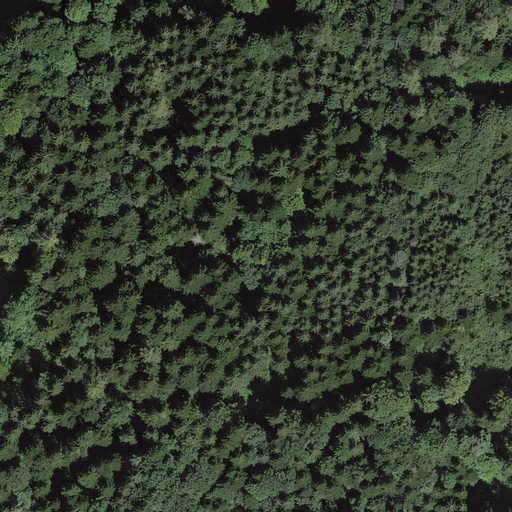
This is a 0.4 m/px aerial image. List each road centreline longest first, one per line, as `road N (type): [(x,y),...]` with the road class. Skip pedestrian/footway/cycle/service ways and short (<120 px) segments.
road 1 (track): [(0,212),(96,167),(215,149),(284,109),(350,86),(511,82)]
road 2 (track): [(0,405),(202,403),(332,426),(442,409),(511,364)]
road 3 (track): [(511,494),(360,504)]
